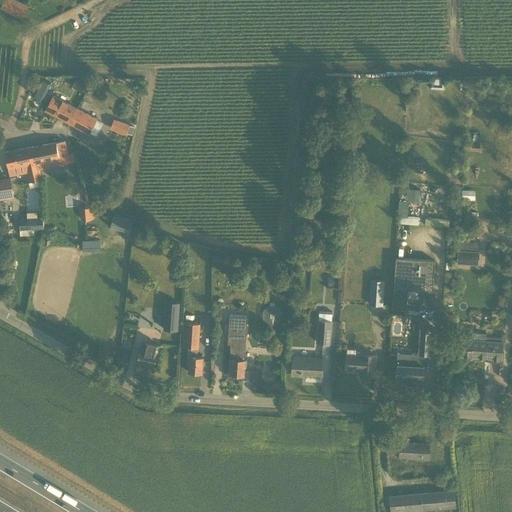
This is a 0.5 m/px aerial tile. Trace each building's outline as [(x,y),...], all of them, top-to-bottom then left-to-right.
[(22,2),(16,14),(23,17),(29,6),(22,2)] [(40,78),(32,95),(42,100),(51,83),(40,78)] [(76,80),(73,87),(84,92),(87,85),(89,79),(79,79),(78,81),(76,80)] [(76,108),(54,96),(46,111),(69,123),(76,108)] [(76,108),(69,123),(89,134),(90,132),(96,136),(103,122),(76,108)] [(130,125),(115,119),(111,129),(127,135),(128,133),(132,135),(135,127),(130,125)] [(471,151),(481,151),(480,133),(470,134),(471,151)] [(38,161),(40,169),(54,166),(52,158),(67,155),(64,141),(56,142),(27,148),(29,157),(32,157),(33,162),(38,161)] [(29,157),(27,148),(5,152),(10,176),(27,173),(29,182),(42,179),(40,169),(38,161),(33,162),(32,157),(29,157)] [(0,180),(0,199),(13,198),(11,178),(0,180)] [(407,188),(406,200),(409,201),(414,201),(415,189),(407,188)] [(476,200),(476,190),(464,190),(463,200),(476,200)] [(83,220),(92,220),(92,207),(82,207),(83,220)] [(131,232),(135,219),(114,214),(111,227),(131,232)] [(43,217),(29,218),(19,218),(20,230),(44,228),(43,217)] [(426,217),(425,225),(449,227),(449,219),(426,217)] [(83,251),(101,251),(101,239),(97,239),(97,235),(87,235),(87,239),(83,239),(83,251)] [(456,263),(479,264),(479,251),(478,251),(479,242),(459,241),(459,250),(457,250),(456,263)] [(13,256),(12,245),(3,246),(4,257),(13,256)] [(214,258),(213,261),(224,263),(226,254),(213,251),(212,257),(214,258)] [(409,290),(433,292),(435,261),(396,258),(392,307),(407,308),(409,290)] [(328,277),(328,287),(338,287),(338,278),(328,277)] [(383,283),(371,283),(370,305),(382,306),(383,283)] [(180,303),(166,302),(163,329),(178,331),(180,303)] [(229,358),(229,374),(244,375),(245,359),(247,317),(229,316),(228,339),(231,339),(230,344),(229,358)] [(329,343),(331,322),(319,321),(317,342),(329,343)] [(197,356),(198,347),(200,323),(184,322),(182,346),(189,347),(188,356),(187,364),(189,364),(188,372),(202,373),(203,357),(197,356)] [(431,355),(433,330),(420,329),(418,354),(431,355)] [(463,339),(462,358),(463,358),(463,355),(484,357),(484,360),(501,362),(503,338),(486,337),(486,340),(463,339)] [(143,349),(140,349),(137,362),(154,366),(159,346),(144,342),(143,349)] [(323,343),(322,356),(330,357),(331,344),(323,343)] [(284,357),(284,346),(276,346),(276,356),(284,357)] [(347,349),(346,359),(346,369),(360,370),(360,375),(375,376),(376,357),(355,356),(355,350),(347,349)] [(323,358),(293,357),(292,375),(302,375),(302,374),(307,374),(307,376),(307,374),(322,375),(323,358)] [(424,366),(397,365),(396,381),(423,383),(424,376),(424,366)] [(401,442),(400,457),(429,459),(430,444),(401,442)] [(456,488),(389,494),(390,511),(402,511),(457,507),(456,488)]
